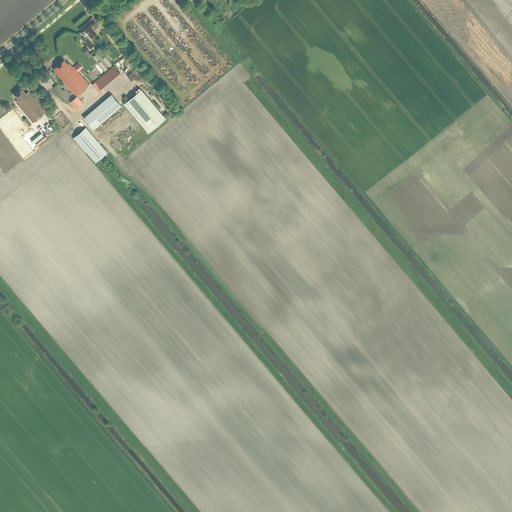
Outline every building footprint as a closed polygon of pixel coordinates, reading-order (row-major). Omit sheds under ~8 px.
[(97,34),(93,30),(99,25),(96,21),(94,23),(90,19),(79,29),(83,33),(86,31),(92,38),(97,34)] [(69,63),(68,64),(64,59),(53,69),(76,95),(89,84),(73,66),(72,66),(69,63)] [(28,91),(26,93),(22,88),(14,95),(18,100),(17,101),(20,105),(19,105),(33,122),(46,112),(28,91)] [(151,130),(165,118),(140,89),(127,101),(151,130)] [(111,94),(84,117),(93,129),(121,105),(111,94)] [(78,95),(71,101),(78,108),(84,102),(78,95)] [(32,124),(27,117),(24,120),(29,126),(32,124)] [(54,121),(50,125),(55,132),(60,128),(54,121)] [(86,127),(74,137),(96,162),(107,152),(86,127)]
